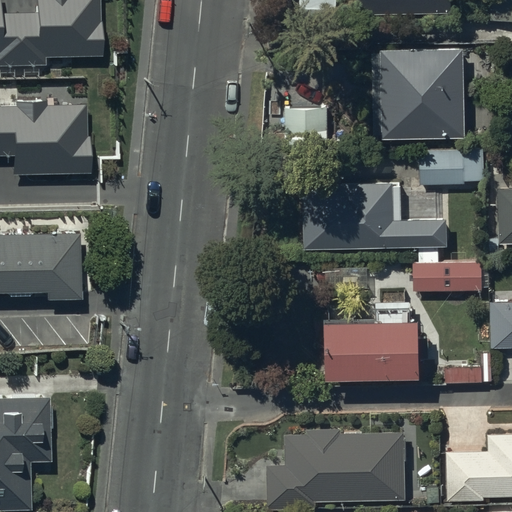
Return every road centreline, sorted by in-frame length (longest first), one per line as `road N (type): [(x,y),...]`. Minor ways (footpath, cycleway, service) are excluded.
road 1 (tertiary): [(161,406),(201,0)]
road 2 (residential): [(161,406),(511,393)]
